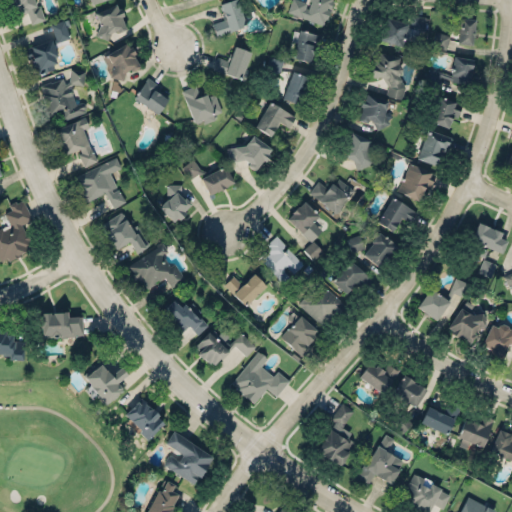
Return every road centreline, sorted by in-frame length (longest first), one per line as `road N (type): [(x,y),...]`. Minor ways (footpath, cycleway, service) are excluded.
road 1 (residential): [(214,511),(416,269),(450,213),(490,119),(510,0)]
road 2 (residential): [(354,511),(218,417),(126,323),(58,221),(0,76)]
road 3 (residential): [(359,0),(319,131),(285,177),(224,231)]
road 4 (residential): [(380,313),(446,359),(511,391)]
